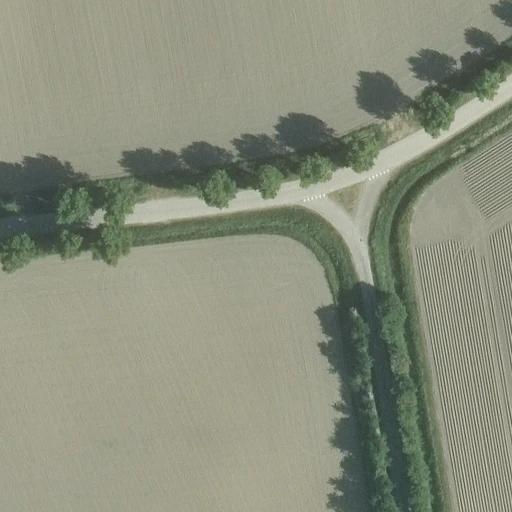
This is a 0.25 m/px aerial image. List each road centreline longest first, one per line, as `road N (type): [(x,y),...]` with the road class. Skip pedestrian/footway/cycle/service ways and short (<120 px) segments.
road 1 (unclassified): [(0,228),(302,189)]
road 2 (unclassified): [(399,511),(356,238)]
road 3 (unclassified): [(381,161),(511,81)]
